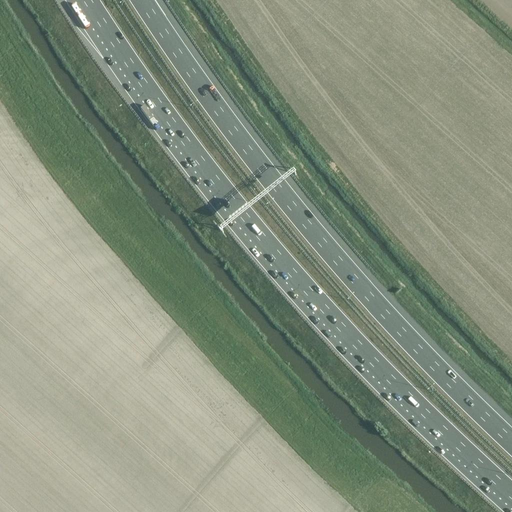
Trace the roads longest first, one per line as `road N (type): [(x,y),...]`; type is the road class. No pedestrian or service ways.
road 1 (motorway): [(88,0),(184,140),(280,259),(511,495)]
road 2 (motorway): [(511,441),(316,236),(143,0)]
